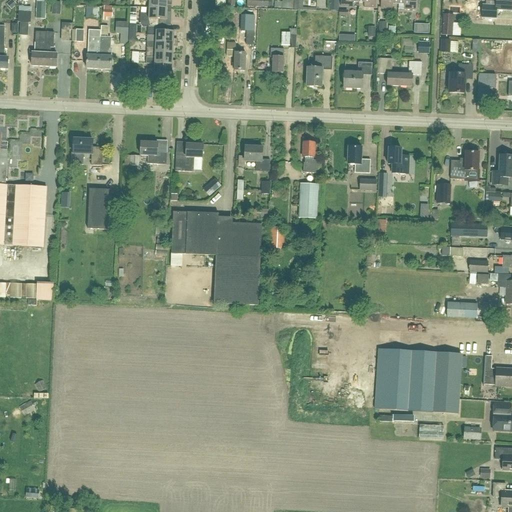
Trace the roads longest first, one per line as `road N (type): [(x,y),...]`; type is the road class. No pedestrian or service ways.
road 1 (unclassified): [(511,125),(188,112)]
road 2 (unclassified): [(188,112),(0,104)]
